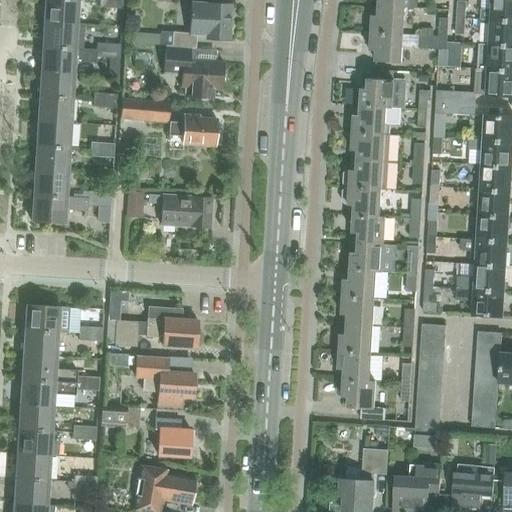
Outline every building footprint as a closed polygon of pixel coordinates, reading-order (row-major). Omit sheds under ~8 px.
[(44,0),(43,21),(77,24),(78,0),(44,0)] [(110,0),(110,7),(122,8),(122,0),(110,0)] [(481,10),(480,20),(491,20),(511,21),(511,0),(492,0),(491,11),(481,10)] [(457,2),(456,19),(464,20),(465,3),(457,2)] [(173,32),(172,47),(196,48),(197,33),(206,34),(206,37),(230,38),(232,6),(192,3),(190,33),(173,32)] [(372,15),(371,33),(403,35),(405,8),(379,6),(378,16),(372,15)] [(439,36),(439,37),(447,38),(449,19),(440,19),(439,36)] [(464,20),(456,19),(455,36),(463,36),(464,20)] [(511,21),(491,20),(489,45),(511,46),(511,21)] [(43,21),(42,46),(82,49),(83,36),(84,24),(77,24),(43,21)] [(166,46),(172,47),(173,32),(160,31),(159,46),(166,46)] [(371,33),(370,51),(376,51),(375,61),(401,63),(402,48),(417,49),(418,36),(403,35),(371,33)] [(418,36),(417,49),(439,50),(447,50),(447,42),(447,38),(439,37),(439,36),(433,36),(422,35),(418,35),(418,36)] [(454,43),(447,42),(447,50),(448,50),(462,51),(463,43),(454,43)] [(96,44),(96,50),(96,56),(107,57),(108,44),(96,44)] [(108,44),(107,57),(119,58),(119,45),(108,44)] [(479,44),(477,69),(511,71),(511,46),(489,45),(479,44)] [(42,46),(40,71),(74,73),(75,62),(95,64),(96,56),(96,50),(82,49),(42,46)] [(196,48),(172,47),(166,46),(164,73),(182,75),(181,86),(191,87),(191,97),(211,98),(211,89),(222,89),(224,62),(195,60),(196,48)] [(448,50),(447,50),(439,50),(438,67),(447,67),(448,50)] [(511,71),(477,69),(476,69),(474,94),(511,96),(511,71)] [(40,71),(39,96),(73,98),(74,73),(40,71)] [(393,80),(393,72),(375,71),(375,79),(385,80),(393,80)] [(419,75),(419,83),(429,83),(429,76),(419,75)] [(361,88),(360,106),(386,108),(392,108),(394,80),(393,80),(385,80),(368,79),(367,89),(361,88)] [(93,106),(104,107),(105,93),(93,93),(93,106)] [(105,93),(104,107),(115,108),(116,94),(105,93)] [(420,93),(419,111),(428,112),(429,93),(420,93)] [(437,94),(436,102),(475,105),(475,96),(437,94)] [(39,96),(37,120),(71,123),(73,98),(39,96)] [(168,102),(121,99),(119,119),(167,121),(168,102)] [(475,105),(436,102),(435,116),(474,119),(475,105)] [(354,115),(353,133),(385,135),(386,108),(360,106),(360,116),(354,115)] [(428,112),(419,111),(417,129),(426,130),(428,112)] [(183,145),(216,146),(217,118),(200,117),(201,115),(185,114),(184,124),(171,123),(170,135),(184,135),(183,145)] [(511,116),(485,115),(483,141),(511,142),(511,116)] [(37,120),(35,145),(69,147),(71,123),(37,120)] [(358,151),(357,161),(383,162),(385,135),(353,133),(352,151),(358,151)] [(442,140),(434,140),(433,157),(441,157),(442,140)] [(469,140),(468,150),(483,151),(482,166),(511,167),(511,142),(483,141),(469,140)] [(90,155),(101,156),(102,143),(90,142),(90,155)] [(102,143),(101,156),(112,157),(113,144),(102,143)] [(35,145),(34,170),(68,172),(69,147),(35,145)] [(416,147),(415,166),(424,166),(425,148),(416,147)] [(344,173),(343,183),(347,188),(381,190),(383,162),(357,161),(356,170),(350,170),(350,171),(347,171),(344,173)] [(424,166),(415,166),(414,184),(423,185),(424,166)] [(511,167),(482,166),(480,190),(511,192),(511,174),(511,167)] [(34,170),(32,195),(66,197),(68,172),(34,170)] [(432,173),(431,189),(439,190),(440,173),(432,173)] [(343,193),(342,201),(345,204),(348,204),(348,205),(354,206),(354,215),(380,217),(380,216),(381,190),(347,188),(343,191),(343,193)] [(439,190),(431,189),(430,206),(438,206),(439,190)] [(480,190),(479,215),(509,217),(511,192),(480,190)] [(87,192),(87,198),(86,205),(98,206),(99,193),(87,192)] [(110,193),(99,193),(98,206),(109,206),(110,193)] [(127,193),(125,219),(141,220),(142,194),(127,193)] [(66,197),(32,195),(30,220),(65,222),(65,211),(86,212),(86,205),(87,198),(66,197)] [(148,195),(148,205),(161,205),(160,223),(160,225),(210,228),(210,225),(211,198),(157,196),(148,195)] [(413,202),(412,220),(421,221),(422,202),(413,202)] [(359,233),(358,244),(384,246),(386,217),(380,216),(380,217),(354,215),(353,233),(359,233)] [(479,215),(477,240),(508,242),(509,217),(479,215)] [(421,221),(412,220),(411,238),(420,238),(421,221)] [(429,221),(428,238),(436,238),(437,222),(429,221)] [(436,238),(428,238),(427,254),(435,255),(436,238)] [(476,253),(476,265),(506,267),(508,242),(477,240),(461,239),(460,252),(476,253)] [(345,258),(344,266),(347,269),(350,269),(350,270),(376,272),(382,272),(384,246),(358,244),(357,253),(351,252),(349,252),(345,256),(345,258)] [(410,256),(408,274),(418,275),(419,256),(410,256)] [(457,278),(456,289),(505,292),(506,267),(476,265),(475,279),(457,278)] [(344,279),(343,297),(375,299),(376,272),(350,270),(350,280),(344,279)] [(426,271),(424,288),(433,288),(434,272),(426,271)] [(418,275),(408,274),(407,293),(416,293),(418,275)] [(110,288),(109,300),(121,301),(128,301),(128,289),(125,289),(110,288)] [(423,304),(423,314),(435,315),(435,305),(432,304),(433,288),(424,288),(423,304)] [(505,292),(456,289),(456,301),(473,303),(473,315),(503,317),(505,292)] [(348,315),(347,325),(373,326),(375,299),(343,297),(342,315),(348,315)] [(24,328),(58,331),(68,331),(69,306),(25,303),(24,328)] [(138,322),(137,335),(147,335),(163,336),(162,346),(196,348),(196,345),(199,345),(202,342),(202,332),(200,330),(197,329),(198,320),(183,319),(184,311),(149,309),(148,323),(138,322)] [(406,310),(405,329),(414,330),(415,311),(406,310)] [(108,320),(106,343),(115,343),(114,345),(136,346),(137,335),(138,322),(116,321),(108,320)] [(422,324),(421,336),(445,338),(446,326),(422,324)] [(79,339),(90,340),(91,326),(79,325),(79,339)] [(340,334),(339,352),(371,354),(373,326),(347,325),(346,334),(340,334)] [(91,326),(90,340),(101,340),(102,327),(91,326)] [(24,328),(22,353),(56,355),(58,331),(24,328)] [(414,330),(405,329),(403,347),(413,348),(414,330)] [(477,332),(477,344),(501,345),(501,333),(477,332)] [(421,336),(420,348),(444,350),(445,338),(421,336)] [(477,344),(476,355),(500,357),(500,352),(501,345),(477,344)] [(420,348),(419,360),(443,361),(444,350),(420,348)] [(344,370),(344,379),(370,381),(370,380),(371,354),(339,352),(338,369),(344,370)] [(499,369),(498,381),(498,383),(511,383),(511,353),(500,352),(500,357),(499,369)] [(22,353),(21,378),(76,382),(76,375),(76,370),(55,368),(56,355),(22,353)] [(476,355),(475,367),(499,369),(500,357),(476,355)] [(169,360),(136,358),(134,379),(144,379),(143,389),(158,390),(158,394),(157,408),(181,409),(182,400),(192,401),(194,373),(168,371),(169,360)] [(419,360),(419,372),(443,373),(443,361),(419,360)] [(403,364),(401,383),(410,384),(412,365),(403,364)] [(475,367),(474,379),(498,381),(499,369),(475,367)] [(419,372),(418,384),(442,385),(443,373),(419,372)] [(21,378),(19,403),(53,405),(54,393),(75,395),(75,389),(87,389),(87,376),(76,375),(76,382),(21,378)] [(87,376),(87,389),(98,390),(99,377),(87,376)] [(337,385),(337,393),(339,396),(343,397),(349,397),(348,407),(361,408),(361,421),(376,422),(385,422),(386,410),(376,409),(374,409),(375,395),(376,381),(370,380),(370,381),(344,379),(337,379),(337,384),(337,385)] [(474,379),(474,391),(498,392),(498,383),(498,381),(474,379)] [(410,384),(401,383),(400,402),(409,403),(410,384)] [(418,384),(417,395),(441,397),(442,385),(418,384)] [(108,387),(106,405),(116,406),(117,387),(108,387)] [(474,391),(473,403),(497,404),(498,392),(474,391)] [(417,395),(417,407),(440,409),(441,397),(417,395)] [(19,403),(18,427),(51,430),(53,405),(19,403)] [(473,403),(472,415),(496,416),(497,404),(473,403)] [(102,405),(100,427),(125,428),(126,407),(116,406),(106,405),(102,405)] [(417,407),(416,419),(440,421),(440,409),(417,407)] [(496,416),(472,415),(471,427),(495,428),(496,416)] [(440,421),(416,419),(415,431),(439,433),(440,421)] [(158,455),(189,457),(191,430),(180,429),(180,421),(156,420),(156,428),(160,428),(158,455)] [(72,439),(83,439),(84,425),(73,425),(72,439)] [(84,425),(83,439),(95,440),(96,426),(84,425)] [(16,452),(50,454),(58,455),(59,430),(51,430),(18,427),(16,452)] [(431,436),(430,449),(438,449),(439,437),(431,436)] [(101,437),(101,448),(114,449),(114,438),(101,437)] [(485,444),(483,464),(495,465),(497,445),(485,444)] [(329,511),(343,511),(372,511),(374,474),(386,474),(388,450),(363,449),(362,480),(340,479),(339,496),(330,495),(329,511)] [(16,452),(14,477),(48,479),(50,454),(16,452)] [(396,477),(394,511),(426,511),(427,505),(439,505),(440,480),(441,464),(424,463),(423,467),(410,467),(409,478),(396,477)] [(140,465),(132,510),(140,511),(159,511),(162,500),(190,505),(195,479),(166,474),(167,470),(140,465)] [(453,473),(451,506),(479,509),(481,490),(492,491),(494,468),(474,466),(458,465),(457,473),(453,473)] [(511,472),(505,472),(503,508),(511,508),(511,472)] [(73,488),(85,489),(85,475),(74,474),(73,488)] [(85,475),(85,489),(96,490),(97,476),(85,475)] [(14,477),(13,502),(46,504),(48,479),(14,477)] [(13,502),(11,511),(53,511),(54,504),(46,504),(13,502)]
